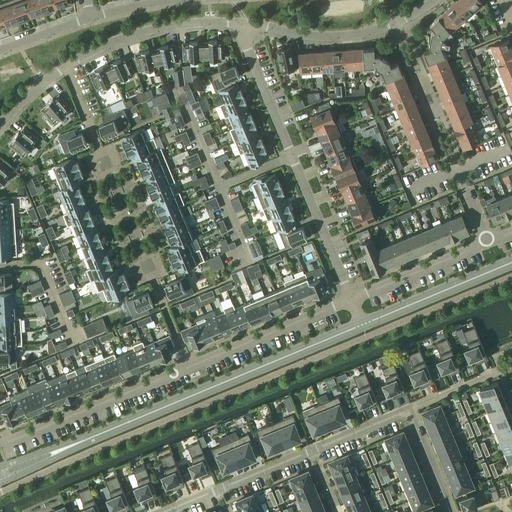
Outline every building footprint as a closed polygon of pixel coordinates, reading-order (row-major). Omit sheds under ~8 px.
[(10,0),(0,3),(0,8),(0,9),(6,25),(12,23),(13,26),(20,24),(11,0),(10,0)] [(25,0),(11,0),(20,24),(26,21),(25,18),(31,16),(25,0)] [(38,0),(25,0),(31,16),(36,14),(37,17),(44,15),(38,0)] [(52,0),(38,0),(44,15),(51,12),(50,9),(55,7),(52,0)] [(453,3),(452,3),(465,18),(473,11),(464,0),(457,0),(453,4),(453,3)] [(479,0),(464,0),(473,11),(482,3),(479,0)] [(453,4),(445,11),(457,25),(465,18),(452,3),(453,4)] [(426,59),(431,71),(448,64),(440,46),(441,44),(449,45),(450,42),(441,40),(442,38),(457,25),(445,11),(438,17),(437,16),(437,17),(437,18),(429,25),(434,30),(431,33),(430,36),(428,36),(427,41),(429,42),(429,45),(430,49),(423,52),(426,58),(425,59),(426,59)] [(490,47),(494,56),(511,49),(511,48),(511,49),(507,40),(490,47)] [(203,43),(204,59),(209,59),(209,61),(218,60),(218,58),(224,58),(223,42),(217,42),(217,41),(208,41),(208,43),(203,43)] [(204,59),(203,43),(197,43),(197,42),(189,42),(189,44),(183,44),(184,60),(190,60),(190,62),(198,61),(198,59),(204,59)] [(155,50),(158,66),(164,64),(164,66),(172,64),(172,62),(178,61),(174,45),(168,47),(168,45),(159,47),(160,49),(155,50)] [(280,69),(281,69),(283,74),(295,71),(290,47),(284,48),(284,46),(278,47),(278,49),(277,49),(280,62),(278,62),(280,69)] [(381,71),(389,90),(406,83),(400,69),(401,69),(401,68),(400,69),(397,63),(390,66),(389,62),(386,60),(387,58),(382,55),(381,57),(378,55),(374,55),(374,48),(363,49),(363,47),(362,47),(362,49),(352,49),(354,68),(374,66),(376,67),(371,74),(375,76),(379,69),(381,71)] [(462,57),(467,54),(465,48),(459,51),(462,57)] [(342,50),(331,51),(333,69),(344,68),(342,49),(342,50)] [(342,49),(344,68),(354,68),(352,49),(343,50),(342,49)] [(511,49),(494,56),(498,66),(511,60),(511,51),(511,50),(511,49)] [(158,66),(155,50),(149,51),(149,50),(141,52),(141,53),(135,55),(136,56),(138,68),(139,70),(145,69),(145,71),(154,69),(153,67),(158,66)] [(320,52),(310,53),(311,71),(322,70),(321,51),(320,51),(320,52)] [(321,51),(322,70),(333,69),(331,51),(321,52),(321,51)] [(300,72),(311,71),(310,53),(298,54),(300,72)] [(470,61),(467,54),(462,57),(464,63),(470,61)] [(131,57),(127,59),(128,60),(132,71),(135,69),(131,57)] [(108,66),(115,81),(120,78),(121,80),(128,77),(128,75),(133,72),(132,71),(128,60),(127,59),(126,58),(121,60),(120,59),(112,62),(113,64),(108,66)] [(511,60),(498,66),(502,75),(511,71),(511,60)] [(452,74),(448,64),(431,71),(434,77),(432,78),(433,78),(434,78),(435,81),(452,74)] [(216,93),(219,92),(219,91),(232,86),(232,85),(230,80),(239,76),(235,65),(208,76),(216,93)] [(115,81),(108,66),(103,68),(103,67),(95,70),(96,72),(90,74),(97,89),(102,87),(103,88),(111,85),(110,83),(115,81)] [(472,77),(476,75),(474,70),(469,71),(470,73),(464,76),(466,79),(472,77)] [(511,71),(502,75),(506,85),(511,82),(511,71)] [(435,81),(439,90),(456,83),(452,74),(435,81)] [(487,82),(487,81),(483,83),(485,89),(493,86),(491,80),(487,82)] [(182,84),(184,90),(190,88),(188,82),(182,84)] [(219,92),(224,103),(224,104),(243,95),(240,88),(239,89),(237,83),(232,85),(232,86),(219,91),(219,92)] [(389,90),(393,99),(410,92),(408,88),(409,88),(409,87),(408,88),(406,83),(389,90)] [(460,92),(456,83),(439,90),(442,96),(440,96),(441,97),(442,97),(443,99),(460,92)] [(154,105),(168,99),(165,92),(151,98),(154,105)] [(393,99),(397,108),(413,101),(410,92),(393,99)] [(443,99),(447,109),(464,102),(460,92),(443,99)] [(224,118),(229,116),(247,108),(245,103),(246,103),(243,95),(224,104),(224,103),(219,105),(224,118)] [(47,106),(42,110),(52,123),(57,119),(59,120),(65,114),(64,113),(69,109),(59,96),(53,100),(52,98),(45,104),(47,106)] [(290,104),(293,111),(305,107),(302,99),(290,104)] [(198,100),(189,104),(192,110),(194,109),(200,107),(198,100)] [(312,123),(315,130),(336,120),(328,101),(314,107),(317,114),(311,116),(314,123),(312,123)] [(397,108),(401,118),(417,111),(416,107),(417,107),(417,106),(416,107),(413,101),(397,108)] [(450,115),(451,118),(468,111),(464,102),(447,109),(449,115),(448,115),(448,116),(450,115)] [(110,106),(101,110),(104,116),(113,112),(110,106)] [(194,109),(196,115),(203,113),(200,107),(194,109)] [(229,116),(234,128),(253,120),(250,113),(249,113),(247,108),(229,116)] [(109,121),(98,126),(103,137),(125,128),(118,111),(107,116),(109,121)] [(401,118),(405,127),(421,120),(417,111),(401,118)] [(451,118),(455,128),(472,121),(468,111),(451,118)] [(181,113),(169,118),(171,124),(177,122),(183,119),(181,113)] [(230,130),(235,142),(257,133),(255,128),(256,127),(253,120),(234,128),(230,130)] [(319,141),(320,142),(341,133),(336,120),(315,130),(317,135),(318,135),(321,141),(319,141)] [(405,127),(408,137),(425,130),(424,126),(425,126),(425,125),(424,126),(421,120),(405,127)] [(457,134),(459,138),(476,131),(472,121),(455,128),(457,134),(456,134),(456,135),(457,134)] [(14,140),(10,145),(23,156),(27,151),(28,152),(34,145),(33,144),(37,139),(24,128),(20,133),(18,132),(13,139),(14,140)] [(122,143),(125,150),(149,140),(144,128),(123,137),(125,141),(122,143)] [(408,137),(412,146),(429,139),(425,130),(408,137)] [(176,142),(182,139),(188,137),(186,131),(174,136),(176,142)] [(480,141),(476,131),(459,138),(463,148),(480,141)] [(69,132),(58,136),(65,153),(87,144),(82,133),(71,137),(69,132)] [(240,155),(244,153),(244,152),(263,144),(260,137),(259,137),(257,133),(235,142),(240,155)] [(322,148),(325,154),(346,145),(341,133),(320,142),(321,141),(324,147),(322,148)] [(191,142),(188,137),(182,139),(184,145),(191,142)] [(211,137),(204,140),(207,146),(213,143),(211,137)] [(158,149),(153,138),(149,140),(125,150),(128,157),(131,156),(133,160),(136,159),(136,158),(158,149)] [(431,144),(429,139),(412,146),(416,155),(433,148),(432,145),(433,144),(431,144)] [(266,152),(263,144),(244,152),(244,153),(251,168),(261,163),(260,160),(268,157),(265,152),(266,152)] [(330,166),(351,157),(346,145),(325,154),(327,160),(329,159),(331,165),(330,166)] [(140,170),(165,159),(161,148),(158,149),(136,158),(136,159),(138,162),(137,163),(140,170)] [(437,158),(433,148),(416,155),(420,165),(437,158)] [(185,157),(187,163),(199,158),(197,152),(185,157)] [(217,164),(223,161),(229,159),(227,153),(214,158),(217,164)] [(356,169),(351,157),(330,166),(331,166),(334,172),(332,172),(335,178),(356,169)] [(56,178),(80,169),(77,161),(74,162),(72,158),(51,167),(56,178)] [(199,158),(187,163),(189,169),(202,164),(199,158)] [(170,170),(165,159),(140,170),(143,177),(144,177),(145,181),(170,170)] [(7,170),(11,166),(3,160),(0,163),(0,184),(1,185),(7,179),(6,177),(10,172),(7,170)] [(225,166),(223,161),(217,164),(219,169),(225,166)] [(30,169),(28,169),(30,175),(40,171),(37,163),(29,167),(30,169)] [(80,169),(56,178),(61,189),(58,190),(58,191),(82,181),(80,177),(83,176),(80,169)] [(340,190),(361,181),(356,169),(335,178),(337,184),(339,184),(341,190),(340,190)] [(170,170),(145,181),(147,184),(146,185),(149,192),(170,183),(170,184),(175,182),(170,170)] [(252,184),(257,196),(281,186),(278,179),(277,180),(275,174),(267,177),(266,174),(255,179),(256,182),(252,184)] [(200,183),(207,181),(204,175),(192,180),(194,186),(200,184),(200,183)] [(29,190),(36,187),(32,178),(25,181),(29,190)] [(58,191),(63,202),(82,194),(79,187),(78,187),(76,184),(82,181),(58,191)] [(209,187),(207,181),(200,183),(200,184),(203,189),(209,187)] [(342,197),(345,203),(367,194),(361,181),(340,190),(340,191),(341,190),(344,196),(342,197)] [(174,194),(170,184),(170,183),(149,192),(152,199),(153,199),(155,203),(175,194),(174,194)] [(257,196),(262,208),(285,199),(283,194),(284,194),(281,186),(257,196)] [(38,193),(36,187),(29,190),(31,195),(38,193)] [(175,194),(155,203),(156,206),(155,207),(158,214),(179,205),(179,206),(184,204),(179,192),(174,194),(175,194)] [(63,202),(67,213),(85,205),(84,202),(85,201),(82,194),(63,202)] [(350,214),(350,215),(372,206),(367,194),(345,203),(347,209),(349,208),(351,214),(350,214)] [(203,202),(206,208),(218,203),(215,197),(203,202)] [(232,200),(234,206),(241,203),(238,197),(232,200)] [(495,197),(485,201),(493,221),(492,221),(492,222),(503,217),(496,201),(495,197)] [(511,211),(506,197),(496,201),(503,217),(511,213),(511,211)] [(0,216),(14,216),(13,202),(8,203),(8,200),(0,199),(0,216)] [(267,221),(272,219),(291,211),(288,203),(287,204),(285,199),(262,208),(267,221)] [(218,203),(206,208),(208,213),(220,208),(218,203)] [(241,203),(234,206),(236,211),(243,209),(241,203)] [(39,212),(45,209),(43,204),(36,206),(39,212)] [(67,213),(62,214),(67,226),(72,224),(91,216),(88,209),(87,209),(85,205),(67,213)] [(184,217),(179,206),(179,205),(158,214),(161,222),(162,221),(164,225),(184,217)] [(377,218),(372,206),(350,215),(352,214),(354,220),(353,221),(355,226),(356,226),(357,227),(377,218)] [(29,215),(36,212),(33,207),(27,209),(29,215)] [(47,215),(45,209),(39,212),(41,218),(47,215)] [(277,231),(278,231),(290,226),(295,224),(293,218),(294,218),(291,211),(272,219),(277,231)] [(38,218),(36,212),(29,215),(32,221),(38,218)] [(451,219),(458,236),(469,232),(469,231),(468,231),(461,215),(451,219)] [(0,230),(15,229),(14,216),(0,216),(0,230)] [(72,224),(76,235),(95,228),(93,224),(94,223),(91,216),(72,224)] [(188,228),(184,217),(164,225),(165,229),(164,229),(167,236),(188,228)] [(451,219),(442,223),(449,240),(458,236),(451,219)] [(216,222),(219,228),(225,225),(223,220),(216,222)] [(240,225),(242,231),(249,228),(246,223),(240,225)] [(442,223),(433,227),(439,244),(449,240),(442,223)] [(225,225),(219,228),(221,234),(227,231),(225,225)] [(48,234),(54,231),(52,226),(45,229),(48,234)] [(278,231),(285,247),(307,238),(302,227),(292,231),(290,226),(278,231)] [(433,227),(423,231),(430,248),(439,244),(433,227)] [(76,235),(81,246),(100,238),(97,231),(96,231),(95,228),(76,235)] [(188,228),(167,236),(170,244),(172,243),(173,247),(190,240),(193,239),(188,228)] [(249,228),(242,231),(245,237),(251,234),(249,228)] [(0,243),(16,242),(15,229),(0,230),(0,243)] [(384,269),(383,268),(376,251),(367,229),(356,233),(366,256),(371,269),(373,269),(375,273),(384,269)] [(56,237),(54,231),(48,234),(50,240),(56,237)] [(423,231),(414,235),(421,252),(430,248),(423,231)] [(40,241),(46,238),(44,233),(38,235),(40,241)] [(414,235),(404,239),(411,256),(421,252),(414,235)] [(49,244),(46,238),(40,241),(42,246),(49,244)] [(81,246),(86,257),(104,250),(102,246),(103,246),(100,238),(81,246)] [(404,239),(395,243),(402,260),(411,256),(404,239)] [(195,251),(190,240),(173,247),(169,248),(171,252),(168,254),(171,261),(195,251)] [(16,256),(16,242),(0,243),(0,257),(0,260),(12,260),(11,256),(16,256)] [(227,244),(230,250),(236,247),(234,242),(227,244)] [(395,243),(386,247),(392,264),(402,260),(395,243)] [(294,248),(296,254),(303,251),(300,245),(294,248)] [(386,247),(376,251),(383,268),(392,264),(386,247)] [(55,251),(57,256),(63,254),(61,248),(55,251)] [(290,257),(296,254),(294,248),(287,251),(290,257)] [(195,251),(171,261),(174,268),(177,267),(179,271),(204,261),(199,249),(195,251)] [(86,257),(90,268),(110,260),(107,253),(105,253),(104,250),(86,257)] [(63,254),(57,256),(59,262),(66,259),(63,254)] [(282,260),(279,254),(273,257),(275,263),(282,260)] [(219,255),(209,259),(207,259),(212,271),(223,266),(219,255)] [(275,263),(273,257),(266,259),(269,265),(275,263)] [(90,268),(86,270),(90,282),(93,281),(93,280),(113,272),(112,268),(113,268),(110,260),(90,268)] [(257,263),(252,265),(255,272),(260,269),(257,263)] [(257,277),(255,272),(252,265),(246,268),(251,280),(257,277)] [(102,289),(126,280),(123,272),(120,274),(119,269),(113,272),(93,280),(93,281),(98,292),(103,290),(102,289)] [(64,273),(66,278),(73,276),(70,270),(64,273)] [(241,284),(239,278),(236,272),(231,274),(233,280),(234,280),(236,286),(241,284)] [(307,278),(314,296),(326,291),(325,290),(324,290),(322,285),(328,283),(323,272),(307,278)] [(305,273),(294,277),(304,301),(314,296),(307,278),(305,273)] [(0,293),(14,292),(12,292),(11,274),(0,274),(0,293)] [(73,276),(66,278),(68,284),(75,281),(73,276)] [(186,276),(165,285),(169,297),(180,292),(183,298),(193,293),(186,276)] [(283,282),(285,287),(285,286),(293,305),(304,301),(294,277),(283,282)] [(102,289),(103,290),(107,301),(128,292),(126,288),(129,287),(126,280),(102,289)] [(34,289),(30,291),(32,296),(45,291),(42,286),(34,289)] [(285,287),(275,291),(282,309),(293,305),(285,286),(285,287)] [(71,289),(59,294),(61,300),(73,295),(71,289)] [(275,291),(264,295),(272,314),(282,309),(275,291)] [(0,306),(14,305),(14,292),(0,293),(0,306)] [(153,303),(148,292),(126,301),(134,318),(144,314),(142,308),(153,303)] [(264,295),(254,300),(261,318),(272,314),(264,295)] [(182,308),(189,305),(186,300),(180,303),(182,308)] [(254,300),(243,304),(251,322),(261,318),(254,300)] [(43,307),(46,312),(52,310),(50,304),(43,307)] [(222,308),(224,313),(225,313),(232,330),(241,326),(234,309),(235,308),(233,304),(222,308)] [(243,305),(235,308),(234,309),(241,326),(251,322),(243,304),(243,305)] [(0,319),(20,318),(15,318),(14,305),(0,306),(0,319)] [(72,309),(66,312),(68,317),(75,314),(72,309)] [(52,310),(46,312),(48,318),(55,315),(52,310)] [(223,334),(215,316),(216,316),(214,312),(204,316),(213,338),(223,334)] [(216,316),(215,316),(223,334),(232,330),(225,313),(224,313),(216,316)] [(143,318),(145,323),(152,321),(150,315),(143,318)] [(213,338),(204,316),(194,320),(196,325),(196,324),(204,342),(213,338)] [(0,332),(21,332),(20,318),(0,319),(0,332)] [(83,326),(88,337),(107,329),(102,318),(83,326)] [(124,326),(126,331),(133,328),(131,323),(124,326)] [(192,347),(204,342),(196,324),(196,325),(180,331),(185,342),(190,340),(192,345),(192,347)] [(487,358),(473,325),(472,325),(473,327),(463,332),(469,348),(465,350),(469,359),(474,357),(476,362),(475,362),(475,363),(487,358)] [(50,339),(62,334),(60,328),(48,333),(50,339)] [(105,334),(108,339),(114,336),(112,331),(105,334)] [(0,345),(22,345),(21,332),(0,332),(0,345)] [(170,335),(153,342),(161,360),(172,355),(171,354),(169,349),(174,347),(170,335)] [(460,369),(446,336),(445,336),(446,339),(435,343),(442,359),(438,361),(442,370),(446,368),(448,373),(448,374),(460,369)] [(85,342),(88,347),(95,344),(92,339),(85,342)] [(67,346),(65,341),(54,345),(56,351),(67,346)] [(132,346),(134,350),(142,368),(151,364),(144,346),(142,341),(132,346)] [(153,342),(144,346),(151,364),(161,360),(153,342)] [(22,345),(0,345),(0,346),(3,346),(3,352),(0,352),(0,364),(17,363),(16,346),(22,345)] [(67,350),(69,355),(76,352),(73,347),(67,350)] [(408,375),(411,373),(414,381),(419,380),(421,384),(420,385),(421,386),(432,381),(418,347),(418,348),(419,350),(408,355),(410,360),(403,363),(408,375)] [(134,350),(125,354),(132,372),(142,368),(134,350)] [(114,353),(104,358),(113,380),(123,376),(116,358),(114,353)] [(125,354),(116,358),(123,376),(132,372),(125,354)] [(48,358),(50,363),(57,360),(55,355),(48,358)] [(104,358),(94,362),(103,384),(113,380),(104,358)] [(405,392),(391,359),(390,359),(391,361),(381,366),(387,382),(383,384),(387,393),(392,391),(394,396),(393,396),(393,397),(405,392)] [(84,366),(86,370),(94,388),(103,384),(94,362),(84,366)] [(94,388),(86,370),(84,366),(75,369),(77,374),(84,392),(94,388)] [(65,374),(67,378),(75,396),(84,392),(77,374),(75,369),(65,374)] [(378,403),(364,370),(363,370),(364,373),(353,377),(360,394),(356,395),(360,404),(364,402),(366,407),(366,408),(378,403)] [(10,373),(12,379),(19,376),(17,371),(10,373)] [(75,396),(67,378),(65,374),(56,377),(65,400),(65,401),(66,401),(75,397),(76,397),(75,396)] [(65,400),(56,377),(46,381),(48,386),(56,404),(65,400)] [(36,383),(47,407),(56,404),(48,386),(46,381),(45,379),(36,383)] [(484,400),(501,393),(497,382),(479,389),(484,400)] [(30,394),(37,411),(47,407),(36,383),(27,387),(30,394)] [(462,399),(468,397),(465,391),(460,393),(462,399)] [(338,396),(329,400),(326,393),(317,397),(319,404),(329,427),(345,421),(339,407),(342,406),(338,396)] [(484,400),(488,410),(506,403),(501,393),(484,400)] [(30,394),(20,398),(28,415),(37,411),(30,394)] [(289,397),(283,399),(288,412),(294,409),(289,397)] [(20,398),(11,402),(18,419),(28,415),(20,398)] [(7,424),(18,419),(11,402),(0,406),(0,419),(5,417),(7,422),(6,422),(7,424)] [(488,410),(493,421),(510,414),(506,403),(488,410)] [(329,427),(319,404),(301,412),(305,422),(308,420),(313,434),(329,427)] [(423,412),(427,423),(444,416),(439,405),(423,412)] [(493,421),(497,431),(511,425),(511,418),(510,414),(493,421)] [(274,423),(284,446),(300,439),(294,426),(297,425),(293,415),(274,423)] [(427,423),(431,433),(448,426),(444,416),(427,423)] [(268,453),(284,446),(274,423),(256,430),(260,440),(263,439),(268,453)] [(511,425),(497,431),(502,442),(511,437),(511,425)] [(431,433),(435,443),(452,436),(448,426),(431,433)] [(226,435),(239,465),(255,458),(249,445),(252,444),(248,434),(238,438),(236,431),(226,435)] [(390,449),(407,442),(402,432),(386,439),(390,449)] [(223,471),(239,465),(226,435),(217,439),(220,445),(211,449),(215,459),(217,458),(223,471)] [(435,443),(439,453),(456,446),(452,436),(435,443)] [(511,437),(502,442),(506,452),(511,449),(511,437)] [(211,473),(198,439),(197,440),(198,442),(187,447),(194,463),(190,464),(193,473),(198,471),(200,476),(200,477),(211,473)] [(390,449),(394,459),(411,452),(407,442),(390,449)] [(439,453),(443,463),(460,456),(456,446),(439,453)] [(184,484),(170,451),(169,451),(171,453),(160,458),(166,474),(162,476),(166,485),(171,483),(173,488),(172,488),(173,489),(184,484)] [(394,459),(398,469),(415,462),(411,452),(394,459)] [(329,462),(334,473),(350,466),(346,456),(329,462)] [(443,463),(447,473),(464,466),(460,456),(443,463)] [(157,495),(143,462),(142,462),(143,465),(132,469),(139,485),(135,487),(139,496),(143,494),(145,499),(145,500),(157,495)] [(398,469),(402,479),(419,472),(415,462),(398,469)] [(334,473),(338,483),(354,476),(350,466),(334,473)] [(447,473),(452,483),(468,476),(464,466),(447,473)] [(295,489),(312,482),(307,472),(291,479),(295,489)] [(402,479),(407,489),(423,482),(419,472),(402,479)] [(130,507),(116,473),(115,474),(116,476),(105,481),(112,497),(108,498),(111,507),(116,505),(118,510),(118,511),(130,507)] [(338,483),(342,493),(359,486),(354,476),(338,483)] [(468,476),(452,483),(456,493),(473,486),(468,476)] [(505,486),(506,486),(503,479),(497,481),(498,484),(497,484),(502,498),(508,496),(505,486)] [(295,489),(299,499),(316,492),(312,482),(295,489)] [(407,489),(411,499),(427,492),(423,482),(407,489)] [(99,511),(88,485),(89,487),(78,492),(84,508),(80,510),(81,511),(99,511)] [(493,501),(499,499),(495,485),(488,488),(489,492),(490,491),(493,501)] [(342,493),(346,503),(363,496),(359,486),(342,493)] [(299,499),(303,509),(320,502),(316,492),(299,499)] [(432,503),(427,492),(411,499),(415,510),(432,503)] [(479,492),(460,499),(464,511),(483,504),(479,492)] [(240,511),(257,505),(253,494),(236,501),(240,511)] [(346,503),(349,511),(351,511),(367,506),(363,496),(346,503)] [(303,509),(304,511),(323,511),(324,511),(320,502),(303,509)] [(240,511),(264,511),(261,503),(257,505),(240,511)]
